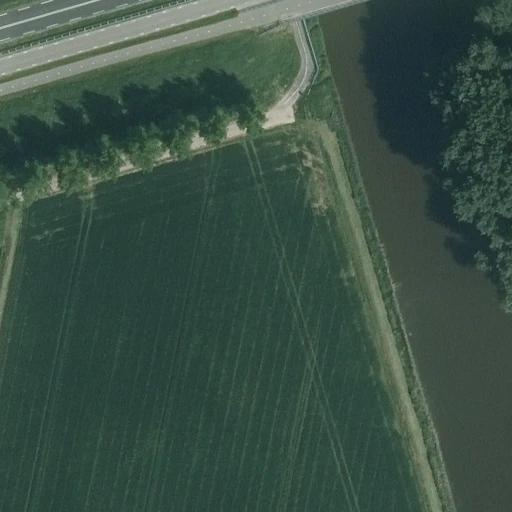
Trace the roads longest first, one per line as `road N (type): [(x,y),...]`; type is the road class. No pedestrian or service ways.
road 1 (unclassified): [(0,199),(275,114)]
road 2 (unclassified): [(0,67),(239,0)]
